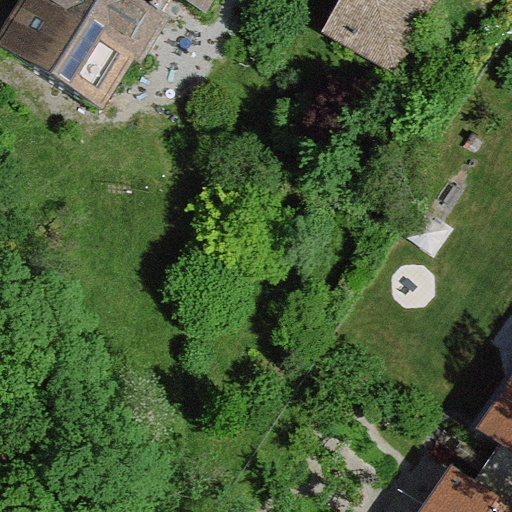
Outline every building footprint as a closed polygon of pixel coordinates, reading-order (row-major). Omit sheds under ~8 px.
[(20,0),(0,35),(0,44),(102,112),(172,0),(178,0),(205,16),(213,0),(20,0)] [(370,0),(349,40),(396,66),(433,0),(370,0)] [(511,367),(473,424),(502,443),(511,414),(511,367)] [(511,511),(511,449),(502,443),(469,492),(498,511),(511,511)] [(434,511),(458,485),(439,472),(412,511),(434,511)] [(498,511),(469,492),(458,485),(434,511),(498,511)]
